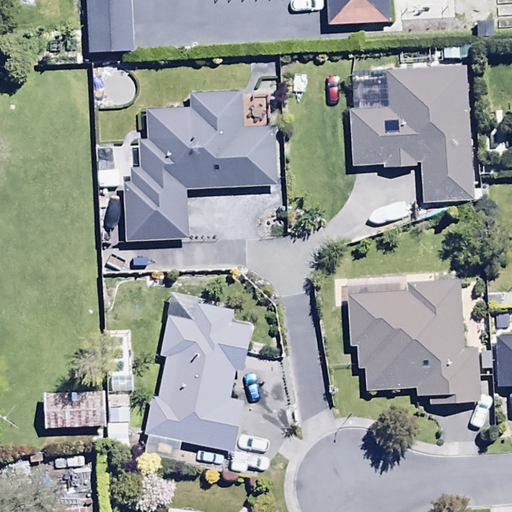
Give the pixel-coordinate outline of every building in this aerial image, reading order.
[(131,56),(128,0),(84,0),(86,58),(131,56)] [(321,0),(323,30),(388,27),(387,0),(321,0)] [(471,202),(464,70),(381,74),(384,113),(348,115),(351,173),(417,169),(419,205),(471,202)] [(121,173),(122,244),(185,243),(184,193),(272,191),(271,131),(241,132),(240,95),(187,96),(187,110),(143,111),(144,145),(136,145),(136,173),(121,173)] [(457,281),(403,284),(404,296),(345,298),(347,350),(354,349),(355,371),(362,370),(363,393),(413,391),(413,401),(424,401),(424,406),(476,404),(473,351),(460,352),(457,281)] [(150,399),(142,437),(231,454),(241,404),(229,402),(234,374),(241,375),(250,330),(230,326),(232,313),(193,306),(189,323),(166,319),(159,358),(166,359),(158,400),(150,399)] [(511,339),(492,339),(493,390),(511,389),(511,339)] [(102,394),(41,396),(42,430),(103,429),(102,394)]
